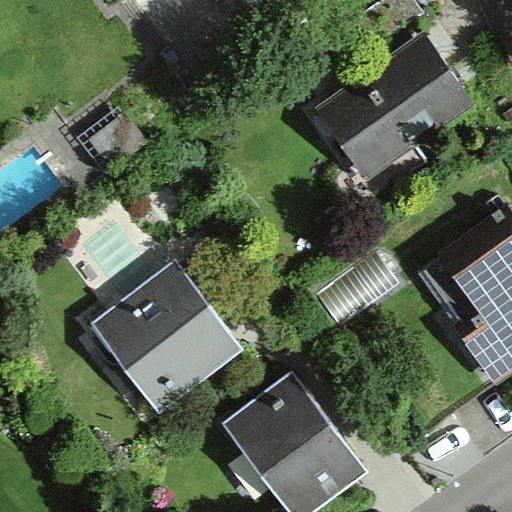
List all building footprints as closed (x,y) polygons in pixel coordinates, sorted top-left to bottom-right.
[(417,17),(406,0),(393,0),(351,26),(365,49),(417,17)] [(440,80),(416,44),(311,112),(355,178),(413,140),(418,148),(475,111),(450,74),(440,80)] [(119,120),(83,146),(103,173),(139,147),(119,120)] [(511,236),(511,235),(443,288),(472,325),(465,330),(472,339),(457,351),(492,394),(511,378),(511,236)] [(215,237),(90,332),(154,417),(234,356),(214,330),(260,296),(215,237)] [(323,511),(364,481),(287,381),(220,432),(282,511),(323,511)]
